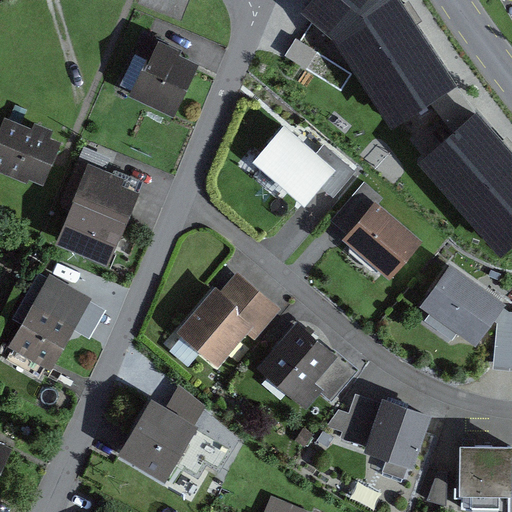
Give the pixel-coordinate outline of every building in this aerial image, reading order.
[(332,35),(392,126),(458,81),(402,0),(310,0),(302,10),(332,35)] [(182,51),(159,40),(149,62),(135,55),(120,85),(131,91),(128,98),(174,119),(199,66),(180,58),(182,51)] [(511,153),(475,111),(417,161),(501,256),(511,245),(511,153)] [(31,131),(5,120),(0,131),(0,173),(27,184),(29,181),(44,186),(60,144),(50,139),(52,132),(34,124),(31,131)] [(316,155),(284,126),(251,164),(305,209),(321,189),(334,198),(356,173),(324,145),(316,155)] [(122,187),(125,180),(89,165),(66,217),(75,221),(64,248),(108,267),(140,194),(122,187)] [(422,242),(375,202),(342,241),(390,281),(422,242)] [(506,306),(450,266),(419,308),(429,315),(425,322),(452,342),(457,334),(477,347),(495,322),(504,309),(506,306)] [(281,310),(237,272),(220,290),(215,286),(176,332),(218,369),(247,335),(255,341),(281,310)] [(38,295),(8,346),(13,350),(7,360),(39,378),(45,369),(51,372),(77,325),(60,315),(63,309),(38,295)] [(496,324),(493,370),(511,371),(511,312),(509,312),(504,309),(495,322),(496,324)] [(332,353),(297,323),(257,369),(307,411),(320,395),(331,404),(359,369),(334,349),(332,353)] [(165,408),(151,400),(119,456),(166,483),(177,467),(198,480),(206,466),(219,473),(240,440),(204,410),(206,406),(180,385),(165,408)] [(431,418),(382,399),(381,402),(355,394),(349,413),(338,410),(327,426),(342,432),(340,438),(366,448),(364,454),(413,471),(431,418)] [(306,448),(314,435),(303,428),(295,441),(306,448)] [(333,438),(323,432),(316,442),(327,449),(333,438)] [(0,476),(13,450),(0,443),(0,476)] [(511,447),(459,447),(459,498),(461,498),(461,511),(470,511),(510,511),(510,499),(511,498),(511,447)] [(436,472),(427,501),(446,506),(447,473),(436,472)] [(309,511),(271,496),(263,511),(309,511)]
